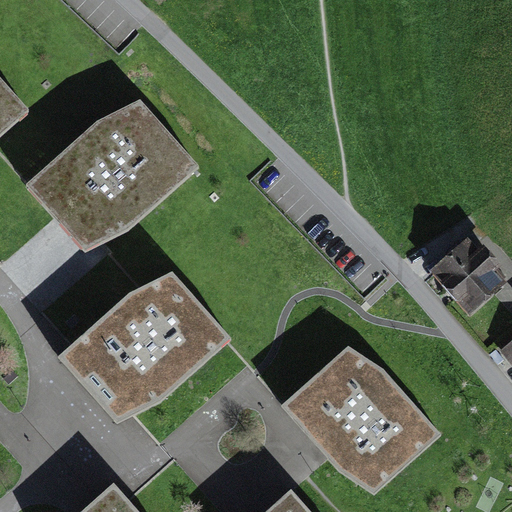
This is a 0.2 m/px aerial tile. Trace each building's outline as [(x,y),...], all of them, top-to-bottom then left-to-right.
[(0,141),(30,113),(0,82),(0,141)] [(94,131),(28,190),(62,228),(86,255),(133,227),(194,172),(139,107),(94,131)] [(442,269),(471,309),(510,281),(480,241),(442,269)] [(128,304),(67,358),(98,392),(125,421),(167,395),(226,343),(171,280),(128,304)] [(511,320),(490,340),(511,365),(511,320)] [(382,375),(345,350),(279,409),(309,445),(331,472),(371,496),(434,435),(382,375)] [(131,511),(114,492),(92,511),(131,511)] [(303,511),(290,497),(274,511),(303,511)]
